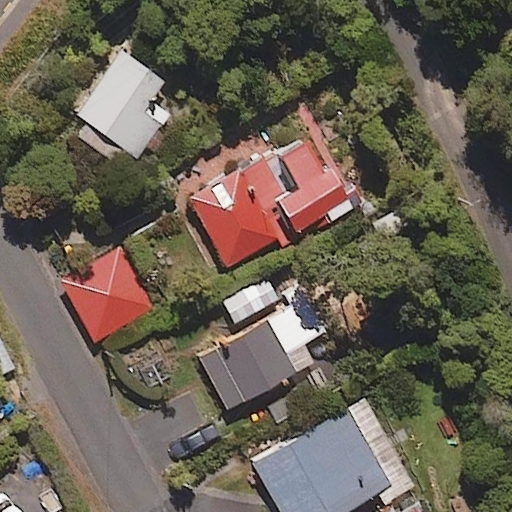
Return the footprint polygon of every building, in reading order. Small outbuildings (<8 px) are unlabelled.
[(118,44),(71,107),(79,112),(70,125),(120,161),(156,112),(141,102),(161,76),(118,44)] [(349,197),(317,127),(185,187),(216,257),(349,197)] [(144,309),(114,246),(58,274),(89,336),(144,309)] [(275,294),(264,272),(219,296),(234,325),(193,346),(222,402),(307,358),(299,342),(323,330),(299,282),(275,294)] [(0,370),(11,365),(0,340),(0,370)] [(247,454),(278,511),(325,511),(370,487),(383,511),(426,511),(361,392),(247,454)]
